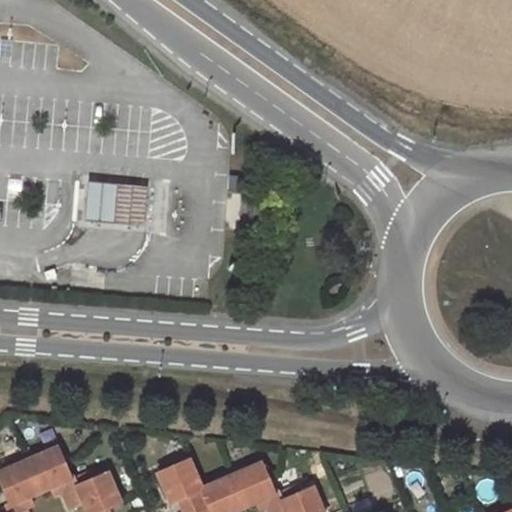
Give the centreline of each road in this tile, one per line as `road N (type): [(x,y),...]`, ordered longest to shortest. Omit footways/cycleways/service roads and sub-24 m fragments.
road 1 (secondary): [(0,346),(438,370)]
road 2 (secondary): [(401,294),(355,330),(288,340),(0,318)]
road 3 (primary): [(134,0),(376,179),(409,240)]
road 4 (primary): [(476,176),(402,149),(184,0)]
